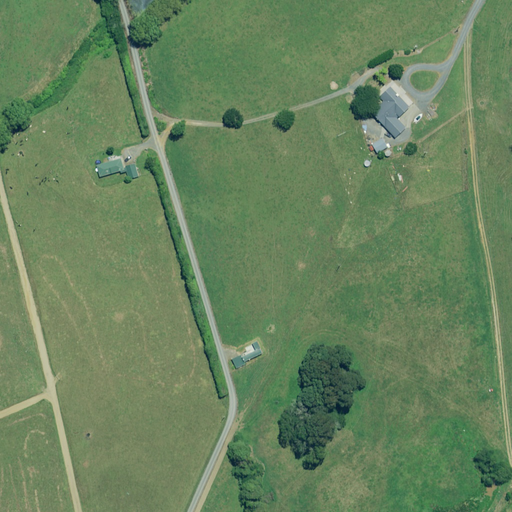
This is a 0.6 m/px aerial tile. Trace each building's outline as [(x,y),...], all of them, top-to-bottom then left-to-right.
[(409,107),(390,87),(379,97),(384,101),(378,106),(380,108),(373,114),(395,137),(406,128),(397,118),(409,107)] [(387,147),(382,139),(372,144),(378,153),(387,147)] [(387,157),(388,157),(390,156),(391,156),(391,155),(391,154),(392,153),(391,152),(391,151),(391,150),(390,150),(389,149),(388,149),(387,149),(386,149),(386,150),(385,150),(384,150),(384,151),(384,152),(384,153),(384,154),(384,155),(384,156),(385,156),(386,157),(387,157)] [(96,172),(98,171),(100,176),(120,171),(121,173),(127,172),(129,179),(139,176),(135,163),(127,165),(125,158),(121,158),(97,165),(98,169),(95,169),(96,172)] [(261,348),(257,341),(252,343),(256,350),(261,348)] [(244,365),(240,356),(232,359),(236,368),(244,365)]
